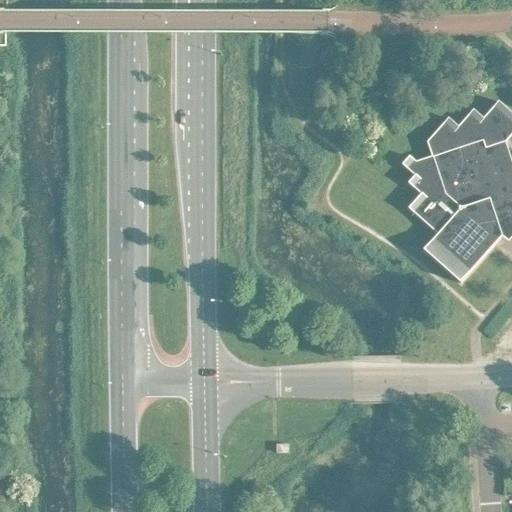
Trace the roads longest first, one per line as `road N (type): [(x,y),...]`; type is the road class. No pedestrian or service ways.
road 1 (secondary): [(127,0),(124,375)]
road 2 (secondary): [(206,374),(199,0)]
road 3 (tertiary): [(206,374),(402,374)]
road 4 (secondary): [(210,511),(206,374)]
road 5 (secondary): [(124,375),(128,511)]
